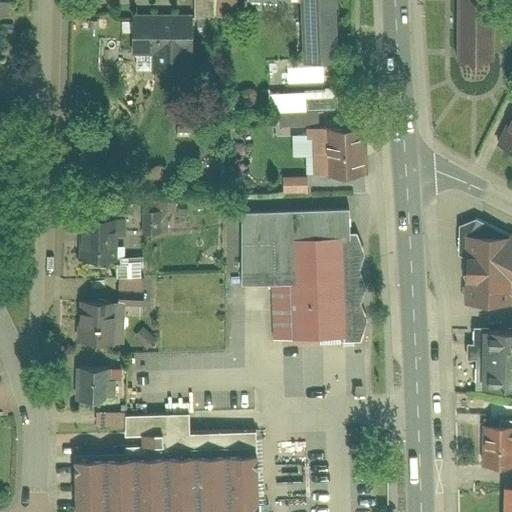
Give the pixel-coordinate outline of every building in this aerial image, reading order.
[(0,0),(0,9),(19,10),(18,0),(0,0)] [(240,0),(191,0),(191,14),(216,15),(217,0),(239,0),(240,0)] [(308,0),(312,58),(346,56),(343,0),(308,0)] [(455,0),(455,64),(494,65),(494,0),(455,0)] [(193,17),(134,16),(133,52),(157,52),(156,75),(193,75),(193,17)] [(511,111),(497,144),(511,151),(511,111)] [(314,174),(369,172),(367,123),(312,126),(314,174)] [(354,208),(242,213),(245,284),(268,283),(271,343),(355,340),(365,338),(378,320),(364,304),(376,288),(367,270),(375,252),(364,237),(355,235),(354,208)] [(142,213),(143,234),(160,234),(160,213),(142,213)] [(117,218),(84,219),(85,261),(143,260),(143,246),(118,246),(117,218)] [(464,288),(464,310),(500,311),(500,300),(510,299),(511,300),(511,240),(475,224),(459,230),(458,260),(465,263),(464,288)] [(81,302),(80,344),(126,345),(127,305),(146,305),(147,291),(121,290),(121,303),(81,302)] [(511,335),(474,336),(474,351),(468,351),(468,358),(468,366),(474,366),(475,395),(511,394),(511,335)] [(77,401),(111,402),(111,372),(77,372),(77,401)] [(143,445),(124,446),(125,455),(74,457),(75,511),(257,511),(255,430),(190,433),(189,411),(125,414),(126,433),(142,433),(143,445)] [(511,426),(479,427),(479,468),(511,467),(511,426)]
